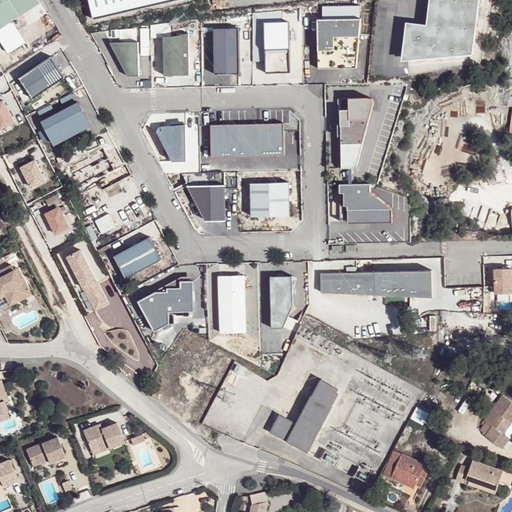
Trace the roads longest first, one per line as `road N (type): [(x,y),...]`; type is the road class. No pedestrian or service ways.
road 1 (unclassified): [(109,103),(193,246),(315,244),(308,95)]
road 2 (residential): [(0,345),(71,339),(183,437)]
road 3 (unclassified): [(308,95),(109,103)]
road 4 (track): [(71,339),(0,189)]
road 5 (residential): [(387,511),(310,476),(233,460)]
